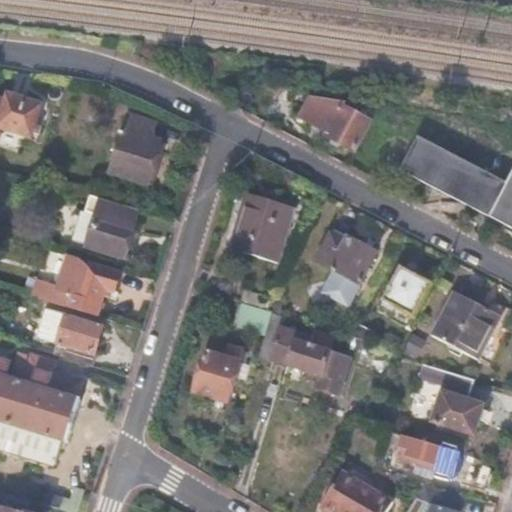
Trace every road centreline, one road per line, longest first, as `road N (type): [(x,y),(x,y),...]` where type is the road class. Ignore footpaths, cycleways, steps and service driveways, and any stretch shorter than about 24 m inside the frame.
road 1 (residential): [(233,125),(128,457)]
road 2 (residential): [(511,270),(233,125)]
road 3 (residential): [(233,125),(108,67),(0,51)]
